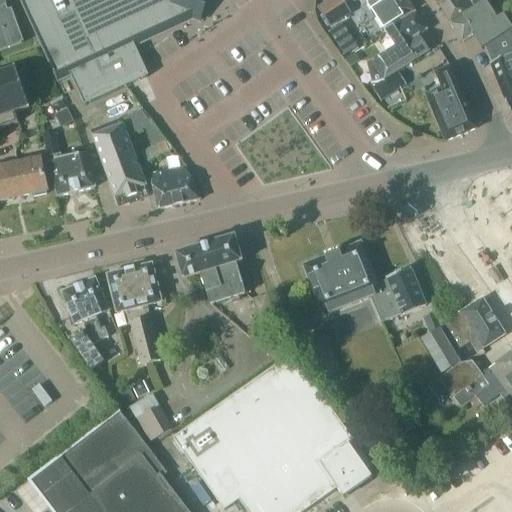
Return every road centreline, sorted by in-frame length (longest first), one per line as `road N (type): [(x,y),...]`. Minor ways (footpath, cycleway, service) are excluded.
road 1 (tertiary): [(0,272),(429,175)]
road 2 (residential): [(419,0),(474,83),(507,155)]
road 3 (unclassified): [(493,282),(429,175)]
